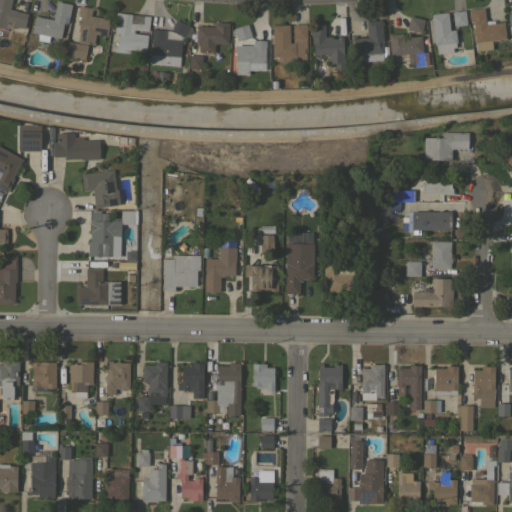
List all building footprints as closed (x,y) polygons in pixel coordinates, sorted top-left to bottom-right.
[(0,0),(11,0),(9,9),(27,13),(23,29),(12,26),(12,29),(5,27),(4,29),(0,28),(0,0)] [(34,16),(52,19),(56,1),(71,4),(69,17),(64,16),(60,38),(31,32),(34,16)] [(77,42),(79,31),(77,31),(80,16),(77,15),(78,6),(91,8),(90,16),(109,19),(106,36),(95,34),(93,45),(77,42)] [(483,8),(484,21),(493,20),(494,23),(503,22),(505,39),(498,39),(498,41),(496,41),(496,40),(493,41),(493,40),(491,40),(491,49),(475,51),(472,22),(469,22),(468,9),(483,8)] [(451,12),(464,10),(466,24),(453,26),(451,12)] [(149,16),(148,31),(134,29),(134,33),(147,35),(145,51),(116,48),(118,33),(117,33),(118,26),(114,25),(115,12),(149,16)] [(430,14),(447,12),(449,30),(454,30),(456,42),(454,42),(455,47),(452,47),(452,53),(448,53),(448,52),(436,54),(435,44),(434,45),(430,14)] [(409,16),(424,19),(423,23),(424,23),(423,27),(422,26),(420,33),(406,29),(409,16)] [(190,37),(183,37),(170,30),(176,20),(191,27),(190,37)] [(383,53),(381,53),(382,60),(362,61),(362,54),(352,54),(351,38),(366,37),(365,22),(366,22),(366,21),(381,20),(383,53)] [(227,44),(214,43),(213,52),(198,52),(198,45),(196,45),(196,42),(195,42),(196,26),(214,26),(214,22),(228,23),(227,44)] [(232,29),(247,24),(251,36),(237,41),(232,29)] [(272,25),(288,25),(289,43),(292,43),(292,25),(306,24),(306,39),(305,39),(306,58),(281,58),(281,61),(277,61),(277,56),(273,56),(272,25)] [(324,36),(331,36),(331,39),(336,39),(336,37),(337,37),(337,36),(342,36),(342,52),(343,52),(344,70),(335,70),(334,63),(328,63),(327,54),(320,54),(320,57),(315,57),(315,54),(313,55),(312,40),(311,40),(311,36),(310,37),(309,25),(323,24),(324,36)] [(165,38),(181,40),(181,39),(184,41),(182,44),(181,43),(179,66),(149,63),(152,38),(151,38),(152,29),(166,30),(165,38)] [(388,35),(402,33),(402,37),(420,36),(422,52),(418,52),(418,53),(426,52),(428,65),(414,66),(412,53),(390,56),(388,35)] [(265,41),(264,62),(249,62),(248,74),(235,74),(235,62),(234,62),(235,45),(252,46),(252,40),(265,41)] [(87,45),(84,60),(63,55),(66,41),(87,45)] [(202,56),(201,69),(188,68),(189,55),(202,56)] [(17,151),(17,125),(39,125),(40,151),(17,151)] [(73,132),(73,137),(83,137),(83,140),(99,140),(99,159),(81,159),(81,158),(66,159),(66,156),(54,157),(53,142),(56,142),(56,133),(73,132)] [(467,132),(467,148),(451,148),(451,152),(452,152),(452,157),(451,157),(451,160),(423,159),(423,137),(441,137),(441,132),(467,132)] [(11,177),(13,178),(5,193),(0,190),(0,146),(21,159),(11,177)] [(511,153),(511,173),(510,174),(502,158),(511,153)] [(113,170),(115,189),(116,189),(118,205),(94,208),(92,190),(82,191),(80,174),(113,170)] [(420,178),(451,179),(451,188),(452,188),(452,194),(420,193),(420,178)] [(413,201),(388,201),(388,192),(393,192),(393,190),(413,190),(413,201)] [(389,217),(376,217),(376,219),(371,219),(371,204),(376,204),(376,203),(390,204),(389,217)] [(411,211),(437,211),(437,210),(441,210),(441,211),(451,211),(451,229),(419,229),(419,232),(412,232),(412,229),(411,229),(411,211)] [(136,211),(136,219),(133,219),(133,224),(120,224),(120,220),(120,211),(136,211)] [(87,241),(89,241),(90,221),(112,221),(112,220),(120,220),(120,224),(120,237),(111,237),(110,256),(104,256),(104,259),(89,259),(89,255),(87,255),(87,241)] [(273,234),(272,253),(259,252),(260,234),(273,234)] [(353,253),(340,252),(341,238),(354,238),(353,253)] [(431,241),(450,241),(450,258),(451,258),(451,262),(450,262),(449,268),(430,268),(431,241)] [(313,243),(313,280),(302,280),(302,281),(299,281),(299,293),(284,293),(285,243),(313,243)] [(235,247),(234,275),(223,275),(223,276),(219,276),(219,292),(214,292),(214,293),(208,293),(208,292),(203,292),(204,274),(205,258),(217,259),(218,247),(235,247)] [(0,267),(2,267),(1,256),(12,256),(12,255),(16,254),(16,282),(14,282),(14,303),(0,303),(0,267)] [(199,255),(199,270),(196,270),(196,286),(174,286),(174,290),(161,290),(162,259),(172,259),(172,255),(199,255)] [(338,257),(338,266),(362,266),(362,294),(349,294),(349,292),(337,292),(336,294),(323,294),(323,257),(338,257)] [(405,261),(420,261),(420,265),(420,274),(419,274),(419,276),(404,276),(405,261)] [(277,291),(269,291),(269,292),(250,291),(250,276),(243,276),(244,265),(258,266),(258,265),(269,265),(269,266),(278,266),(277,291)] [(101,281),(106,281),(119,282),(119,305),(76,304),(76,300),(75,300),(75,290),(76,290),(76,287),(85,287),(85,268),(102,268),(101,281)] [(449,278),(449,290),(452,290),(451,302),(449,306),(411,306),(412,291),(423,291),(423,288),(431,288),(431,278),(449,278)] [(385,291),(385,307),(370,306),(370,290),(385,291)] [(18,388),(13,388),(13,397),(12,397),(12,400),(0,400),(1,385),(0,385),(0,364),(1,364),(1,360),(2,360),(4,359),(8,359),(10,361),(18,361),(18,388)] [(55,362),(54,387),(46,387),(46,386),(37,385),(31,385),(31,367),(29,367),(29,364),(31,364),(31,361),(55,362)] [(92,361),(92,385),(86,384),(86,393),(85,393),(85,398),(74,398),(75,390),(73,390),(73,392),(70,392),(70,390),(68,390),(69,372),(68,372),(68,365),(69,365),(69,364),(75,364),(75,361),(92,361)] [(105,361),(112,361),(112,362),(115,362),(115,361),(119,361),(119,362),(129,362),(128,389),(114,389),(114,394),(104,394),(105,361)] [(136,396),(148,396),(148,394),(147,394),(147,381),(142,381),(142,364),(154,365),(154,361),(166,362),(166,373),(165,373),(165,386),(166,386),(166,397),(165,397),(165,404),(148,404),(148,409),(136,409),(136,396)] [(191,398),(191,385),(188,385),(187,390),(176,390),(176,384),(180,384),(180,381),(181,381),(181,366),(189,366),(189,362),(203,363),(202,398),(191,398)] [(239,415),(226,415),(226,405),(225,405),(225,413),(217,413),(217,412),(205,412),(205,399),(215,399),(216,381),(216,365),(228,366),(228,362),(239,363),(239,415)] [(265,363),(265,367),(273,367),(273,391),(271,391),(271,393),(268,393),(268,391),(266,391),(266,388),(255,388),(255,386),(251,386),(251,382),(252,382),(252,368),(251,368),(251,363),(265,363)] [(317,382),(318,364),(322,364),(322,366),(333,367),(333,364),(340,364),(340,389),(328,388),(328,403),(331,403),(331,412),(328,412),(328,415),(317,415),(317,411),(314,411),(314,407),(316,407),(316,382),(317,382)] [(383,397),(374,397),(374,400),(360,399),(361,368),(369,368),(369,364),(383,364),(383,397)] [(419,409),(408,409),(408,384),(404,384),(404,386),(396,386),(396,367),(408,368),(408,365),(420,365),(419,409)] [(433,368),(445,368),(445,366),(457,366),(456,395),(433,394),(433,368)] [(472,370),(480,370),(480,366),(493,366),(493,407),(478,407),(478,398),(471,398),(472,370)] [(422,399),(434,399),(434,412),(422,412),(422,399)] [(20,400),(33,400),(33,413),(20,413),(20,400)] [(106,401),(106,413),(95,413),(95,401),(106,401)] [(397,402),(397,414),(385,414),(385,402),(397,402)] [(364,411),(364,404),(379,403),(379,411),(364,411)] [(508,403),(508,416),(496,415),(496,403),(508,403)] [(70,418),(57,417),(57,405),(70,405),(70,418)] [(180,405),(180,417),(168,417),(168,405),(180,405)] [(471,405),(471,430),(459,430),(459,405),(471,405)] [(361,406),(361,420),(348,420),(349,406),(361,406)] [(272,417),(272,430),(260,430),(260,417),(272,417)] [(329,418),(329,430),(317,430),(317,418),(329,418)] [(20,431),(30,431),(30,437),(32,437),(32,439),(32,452),(20,452),(20,431)] [(272,447),(260,447),(259,435),(272,435),(272,447)] [(329,436),(329,448),(316,447),(317,435),(329,436)] [(511,439),(511,450),(508,450),(507,461),(506,461),(506,463),(497,463),(497,461),(495,461),(496,449),(497,449),(498,439),(511,439)] [(360,468),(348,468),(348,455),(350,455),(350,441),(360,441),(360,468)] [(106,443),(106,456),(94,456),(94,443),(106,443)] [(168,445),(180,445),(180,457),(182,457),(182,460),(191,460),(191,474),(187,474),(187,480),(193,480),(193,478),(201,478),(201,482),(201,494),(201,500),(187,500),(187,497),(179,497),(179,482),(179,478),(175,478),(175,473),(178,473),(178,469),(179,469),(179,461),(178,461),(178,458),(168,458),(168,445)] [(449,453),(449,445),(457,445),(457,453),(449,453)] [(90,498),(81,498),(81,499),(77,499),(77,498),(74,498),(74,499),(66,498),(67,459),(57,459),(57,446),(69,446),(69,459),(78,460),(78,456),(90,456),(89,460),(91,460),(90,498)] [(139,452),(139,449),(147,449),(147,452),(148,452),(148,466),(135,466),(136,452),(139,452)] [(204,451),(211,451),(217,451),(217,464),(204,464),(204,451)] [(385,453),(397,453),(397,466),(385,466),(385,453)] [(422,454),(434,454),(434,467),(422,466),(422,454)] [(459,456),(460,456),(460,454),(470,454),(470,456),(471,456),(471,469),(459,469),(459,456)] [(54,458),(54,473),(53,473),(53,497),(37,496),(37,494),(30,494),(31,473),(30,473),(30,462),(44,462),(44,458),(54,458)] [(381,498),(382,498),(382,503),(357,503),(358,484),(358,473),(363,474),(363,466),(364,466),(364,459),(382,460),(381,498)] [(164,500),(156,500),(156,501),(141,501),(141,497),(140,497),(140,480),(142,480),(142,478),(147,478),(147,468),(150,468),(150,463),(164,463),(164,500)] [(0,464),(8,464),(8,465),(16,465),(16,491),(0,491),(0,464)] [(231,466),(231,476),(238,476),(238,501),(226,501),(226,498),(214,498),(215,466),(231,466)] [(127,500),(103,499),(103,498),(101,498),(101,488),(104,488),(104,467),(110,467),(110,469),(127,469),(127,500)] [(339,502),(315,502),(315,480),(317,480),(317,469),(331,469),(331,478),(339,478),(339,502)] [(448,471),(448,479),(455,479),(455,503),(444,503),(444,501),(432,500),(432,489),(427,489),(427,481),(431,481),(438,481),(438,471),(448,471)] [(411,473),(411,480),(419,480),(419,485),(418,485),(418,500),(398,500),(398,499),(396,499),(397,484),(396,484),(396,475),(398,475),(398,472),(411,473)] [(511,500),(507,500),(507,494),(496,494),(496,482),(507,482),(507,472),(511,472),(511,500)] [(257,482),(272,481),(272,498),(260,498),(260,501),(248,501),(248,497),(249,497),(249,477),(257,477),(257,482)] [(470,484),(470,478),(484,478),(484,479),(492,479),(492,504),(481,504),(481,501),(468,501),(469,484),(470,484)]
